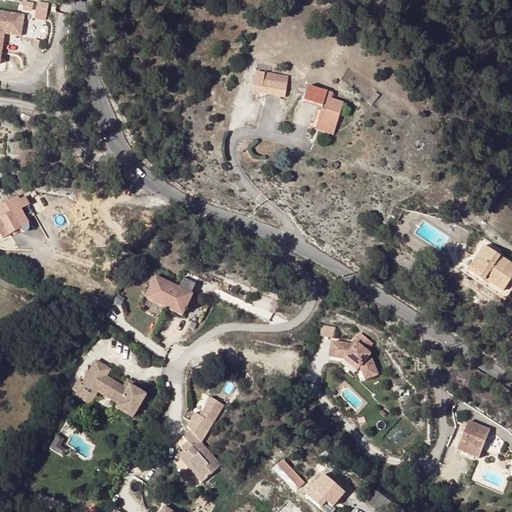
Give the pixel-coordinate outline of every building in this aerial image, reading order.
[(44,20),(46,9),(34,7),(32,18),(44,20)] [(23,16),(0,12),(0,55),(3,35),(12,36),(14,26),(22,27),(23,16)] [(14,26),(12,36),(20,37),(22,27),(14,26)] [(262,81),(255,80),(253,93),(285,98),(287,77),(263,74),(262,81)] [(303,101),(322,107),(321,109),(318,119),(336,125),(342,104),(330,100),(332,94),(307,87),(303,101)] [(302,104),(321,109),(322,107),(303,101),(302,104)] [(317,122),(314,131),(332,137),(335,128),(336,125),(318,119),(317,122)] [(29,224),(14,198),(0,206),(0,216),(1,218),(0,219),(10,235),(20,229),(21,231),(22,232),(24,232),(25,233),(26,233),(28,231),(29,229),(30,229),(30,228),(30,227),(30,226),(28,224),(29,224)] [(0,218),(0,235),(2,239),(9,235),(0,219),(0,218)] [(486,280),(495,286),(491,291),(506,301),(511,290),(511,286),(509,284),(511,281),(511,279),(511,265),(484,248),(469,271),(485,282),(486,280)] [(469,271),(466,275),(491,291),(495,286),(486,280),(485,282),(469,271)] [(175,287),(155,277),(144,298),(164,308),(175,287)] [(192,295),(175,287),(164,308),(181,316),(192,295)] [(335,328),(323,325),(319,336),(334,338),(335,328)] [(378,375),(370,355),(371,355),(371,354),(370,354),(367,351),(372,344),(360,334),(351,345),(337,343),(335,358),(343,360),(345,356),(359,367),(365,380),(366,380),(378,375)] [(335,358),(337,343),(331,342),(329,358),(335,358)] [(359,367),(345,356),(343,360),(357,371),(359,367)] [(145,396),(145,395),(129,386),(127,388),(107,377),(111,370),(95,360),(94,360),(94,361),(81,383),(77,380),(71,390),(75,393),(81,384),(97,393),(117,405),(115,407),(115,409),(131,418),(132,418),(145,396)] [(89,407),(97,393),(81,384),(75,393),(73,397),(89,407)] [(212,425),(224,406),(210,398),(199,416),(201,418),(198,424),(205,428),(207,430),(211,424),(212,425)] [(489,430),(469,422),(467,427),(460,444),(458,449),(457,450),(478,458),(482,449),(498,455),(503,443),(489,430)] [(196,437),(205,428),(198,424),(190,430),(196,437)] [(456,443),(460,444),(467,427),(464,425),(456,443)] [(190,430),(183,437),(187,442),(191,447),(185,452),(184,452),(179,456),(185,464),(187,463),(197,473),(195,475),(201,483),(221,466),(196,437),(190,430)] [(63,438),(57,435),(50,448),(62,455),(65,449),(59,445),(63,438)] [(185,452),(191,447),(187,442),(181,447),(184,452),(185,452)] [(305,483),(284,461),(278,466),(299,488),(305,483)] [(197,473),(187,463),(185,464),(195,475),(197,473)] [(343,494),(322,476),(305,496),(324,511),(333,511),(335,510),(332,508),(343,494)] [(375,491),(365,503),(376,511),(388,511),(394,505),(375,491)]
